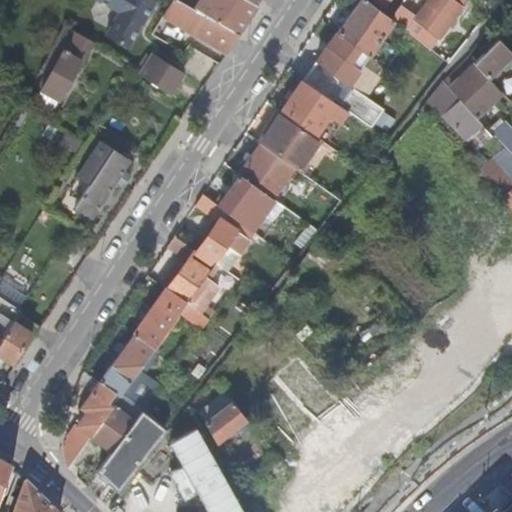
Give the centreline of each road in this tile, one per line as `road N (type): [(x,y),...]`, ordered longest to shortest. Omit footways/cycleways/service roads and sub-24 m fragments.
road 1 (track): [(106,511),(416,106),(508,0)]
road 2 (residential): [(9,435),(302,0)]
road 3 (secondary): [(511,429),(422,511)]
